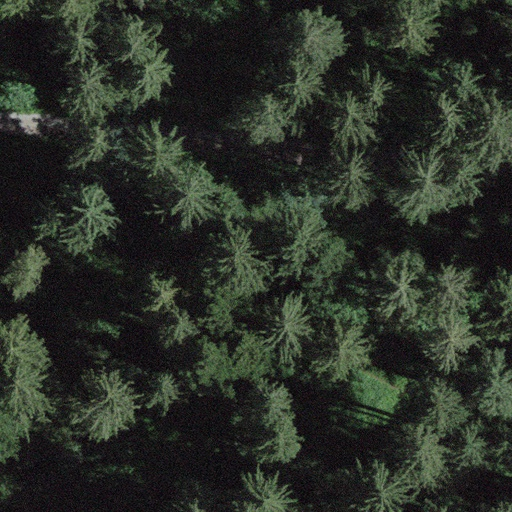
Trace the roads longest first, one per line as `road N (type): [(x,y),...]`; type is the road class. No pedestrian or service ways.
road 1 (track): [(511,152),(0,116)]
road 2 (track): [(511,247),(244,133)]
